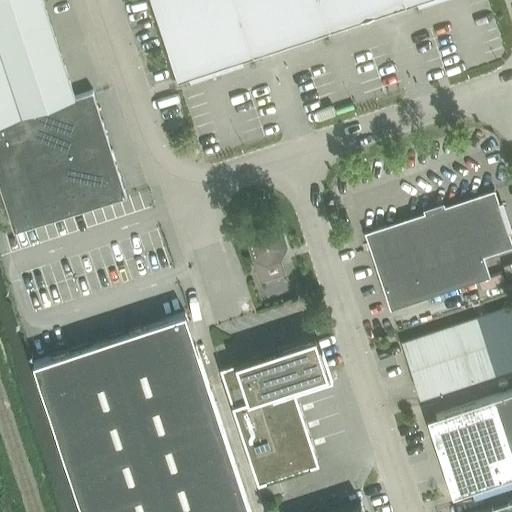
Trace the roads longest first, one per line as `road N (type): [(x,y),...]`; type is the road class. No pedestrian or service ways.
road 1 (unclassified): [(407,511),(289,155)]
road 2 (unclassified): [(99,0),(156,158),(185,176),(212,180),(289,155)]
road 3 (unclassified): [(289,155),(508,82)]
